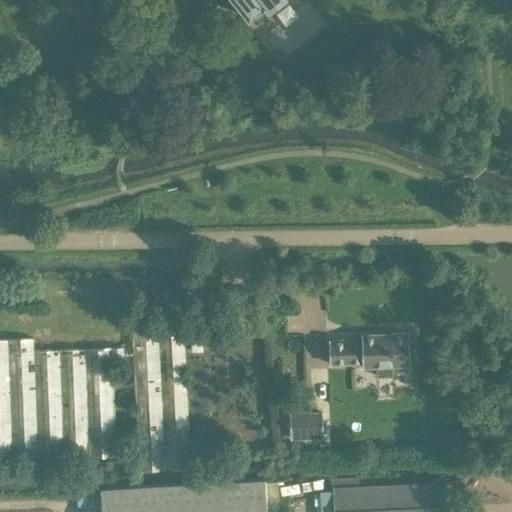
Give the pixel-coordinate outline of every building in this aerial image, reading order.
[(268,8),(277,0),(232,0),(248,19),(266,5),(268,8)] [(191,467),(183,322),(132,325),(139,470),(191,467)] [(409,342),(408,332),(361,335),(361,339),(329,340),(330,364),(362,362),(362,367),(377,366),(378,376),(392,375),(391,365),(410,365),(409,356),(413,355),(413,341),(409,342)] [(0,460),(115,456),(111,363),(124,362),(123,346),(34,349),(33,337),(0,338),(0,460)] [(322,438),(322,415),(290,415),(289,438),(322,438)] [(266,511),(265,479),(101,489),(102,511),(266,511)] [(334,511),(446,511),(445,483),(333,488),(334,511)]
